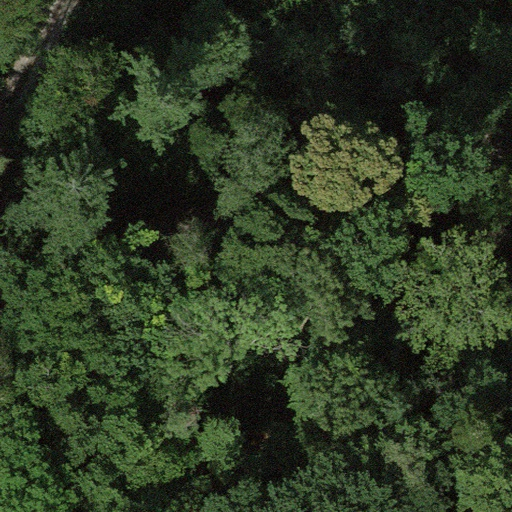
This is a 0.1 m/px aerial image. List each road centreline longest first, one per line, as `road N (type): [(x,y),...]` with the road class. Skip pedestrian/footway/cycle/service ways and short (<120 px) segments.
road 1 (track): [(0,330),(201,224),(440,150),(511,145)]
road 2 (track): [(0,108),(54,0)]
